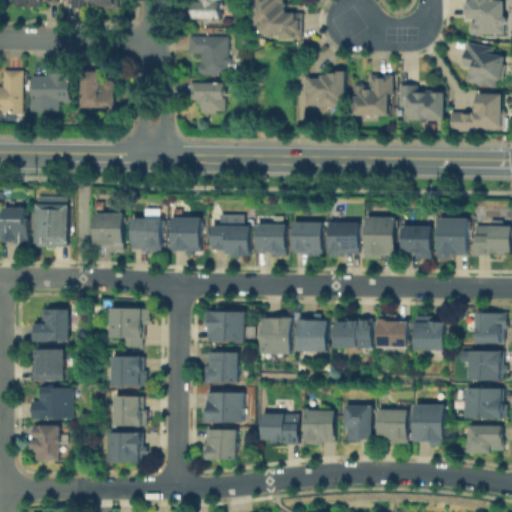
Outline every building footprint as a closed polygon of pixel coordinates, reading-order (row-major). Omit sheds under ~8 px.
[(21,0),(62,0),(62,7),(46,7),(46,9),(21,9),(21,0)] [(74,11),(74,0),(115,0),(115,11),(74,11)] [(202,5),(202,0),(224,0),(224,21),(196,21),(196,5),(202,5)] [(289,0),(289,15),(305,15),(305,39),(283,39),(283,33),(265,33),(265,20),(260,20),(260,0),(289,0)] [(484,38),(470,38),(470,21),(466,21),(465,2),(468,2),(468,0),(478,0),(478,1),(487,0),(498,0),(499,3),(504,3),(505,20),(508,20),(508,27),(504,27),(504,35),(484,35),(484,38)] [(192,56),(192,38),(231,38),(231,66),(238,66),(238,80),(202,80),(203,56),(192,56)] [(498,87),(469,79),(472,71),(460,66),(468,42),(493,48),(490,56),(508,61),(498,87)] [(345,108),(310,109),(310,77),(315,76),(315,81),(325,80),(325,76),(333,76),(337,74),(343,76),(343,71),(350,71),(351,103),(345,103),(345,108)] [(27,114),(0,114),(0,87),(7,87),(7,73),(27,73),(27,114)] [(104,74),(104,84),(119,84),(119,110),(85,110),(85,74),(104,74)] [(390,118),(355,119),(354,88),(364,88),(365,92),(372,92),(372,88),(370,76),(379,76),(379,82),(386,82),(386,77),(395,77),(395,96),(389,96),(390,118)] [(62,114),(34,114),(35,79),(72,79),(72,100),(62,100),(62,114)] [(193,102),(193,85),(228,86),(228,116),(204,116),(204,102),(193,102)] [(449,121),(410,122),(410,117),(406,118),(405,87),(421,87),(421,94),(449,93),(449,121)] [(503,131),(453,132),(452,113),(464,113),(464,117),(471,117),(471,114),(475,114),(475,96),(503,96),(503,110),(506,110),(506,118),(503,118),(503,131)] [(40,199),(72,199),(72,249),(40,249),(40,199)] [(5,209),(33,210),(33,247),(5,247),(5,209)] [(176,216),(206,215),(206,251),(197,251),(197,255),(189,255),(189,251),(176,251),(176,216)] [(98,216),(128,216),(128,253),(98,253),(98,216)] [(371,257),(372,217),(400,217),(400,251),(385,252),(384,257),(371,257)] [(474,217),(473,255),(456,255),(456,260),(443,259),(443,217),(474,217)] [(164,219),(164,250),(135,250),(135,218),(164,219)] [(297,221),(328,221),(328,250),(326,250),(326,258),(310,258),(310,254),(297,254),(297,221)] [(332,222),(362,222),(363,254),(349,255),(349,258),(341,258),(341,257),(332,257),(332,222)] [(262,223),(291,224),(291,257),(274,257),(274,252),(262,252),(262,223)] [(255,225),(255,253),(246,254),(246,257),(238,257),(238,254),(229,254),(230,250),(216,250),(216,225),(255,225)] [(511,225),(511,253),(506,253),(507,258),(499,258),(499,255),(478,256),(479,225),(511,225)] [(436,226),(437,227),(438,255),(435,255),(435,260),(420,259),(420,254),(405,254),(406,226),(436,226)] [(152,308),(153,325),(150,325),(150,338),(148,338),(148,347),(130,346),(129,335),(116,336),(116,307),(152,308)] [(47,343),(38,343),(38,326),(47,326),(47,311),(73,311),(73,343),(47,343)] [(251,311),(251,342),(214,342),(213,327),(208,326),(207,313),(213,313),(213,311),(251,311)] [(336,319),(337,350),(304,349),(303,319),(317,318),(317,314),(326,313),(326,319),(336,319)] [(510,313),(511,329),(508,329),(509,342),(481,342),(481,314),(510,313)] [(415,318),(416,344),(384,345),(384,315),(400,315),(400,319),(415,318)] [(451,320),(451,347),(421,348),(420,316),(436,316),(436,320),(451,320)] [(298,317),(299,353),(268,352),(268,318),(298,317)] [(376,319),(376,322),(380,322),(381,337),(378,337),(378,346),(342,346),(341,320),(376,319)] [(507,350),(507,380),(475,379),(476,351),(507,350)] [(243,352),(243,381),(207,382),(207,365),(210,365),(210,352),(243,352)] [(70,354),(69,382),(40,382),(40,354),(70,354)] [(146,356),(146,374),(149,373),(150,386),(117,387),(117,356),(146,356)] [(508,386),(508,404),(511,404),(511,416),(472,417),(472,387),(508,386)] [(76,387),(76,418),(36,419),(36,401),(43,401),(43,388),(76,387)] [(248,392),(248,423),(206,424),(205,408),(210,408),(209,393),(248,392)] [(146,396),(146,411),(150,411),(150,425),(119,426),(118,396),(146,396)] [(446,405),(446,444),(434,444),(434,440),(418,440),(418,405),(446,405)] [(373,438),(359,438),(359,441),(351,441),(351,428),(348,428),(349,406),(374,407),(373,438)] [(409,443),(398,443),(398,439),(381,439),(382,410),(409,410),(409,443)] [(337,441),(323,440),(323,443),(308,443),(309,411),(337,411),(337,441)] [(301,415),(300,443),(273,443),(273,439),(266,439),(266,415),(301,415)] [(508,424),(509,451),(475,452),(474,424),(508,424)] [(61,465),(44,465),(44,457),(35,457),(35,452),(32,453),(32,445),(33,428),(60,427),(61,465)] [(242,429),(242,458),(207,459),(206,443),(209,443),(209,430),(242,429)] [(145,433),(146,448),(150,449),(150,455),(146,455),(146,462),(112,463),(113,434),(145,433)]
